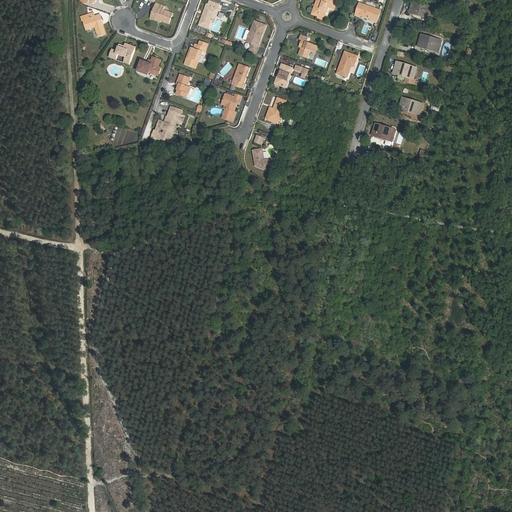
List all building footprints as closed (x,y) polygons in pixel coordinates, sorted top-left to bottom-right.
[(335,9),(338,0),(317,0),(313,14),(319,17),(320,13),(323,14),(326,6),(335,9)] [(219,9),(220,5),(210,1),(209,5),(207,5),(200,25),(209,28),(216,8),(219,9)] [(430,18),(433,7),(414,1),(411,12),(425,16),(425,17),(430,18)] [(377,21),(381,11),(360,3),(356,16),(361,17),(361,15),(377,21)] [(170,24),(173,14),(164,10),(166,7),(157,4),(155,7),(158,8),(154,18),(161,21),(170,24)] [(155,7),(151,19),(161,23),(161,21),(154,18),(158,8),(155,7)] [(103,24),(104,24),(101,15),(95,17),(94,12),(81,17),(82,21),(84,21),(87,30),(96,27),(99,36),(106,34),(103,24)] [(255,22),(248,42),(253,44),(250,50),(257,53),(260,46),(259,46),(266,26),(255,22)] [(372,33),(370,40),(377,42),(379,35),(372,33)] [(317,53),(319,47),(307,42),(309,38),(302,35),(300,40),(304,41),(299,55),(308,59),(311,51),(317,53)] [(439,52),(442,41),(423,35),(419,45),(434,50),(439,52)] [(130,65),(137,47),(126,43),(124,48),(119,46),(118,51),(113,49),(110,58),(116,60),(118,55),(126,58),(124,63),(130,65)] [(207,48),(198,45),(196,44),(195,48),(193,48),(189,58),(188,58),(185,65),(196,69),(199,62),(200,62),(204,52),(206,53),(207,48)] [(354,66),(358,57),(346,52),(338,74),(348,77),(352,65),(354,66)] [(159,67),(161,60),(153,58),(151,64),(142,61),(139,71),(149,75),(150,73),(159,76),(162,68),(159,67)] [(414,79),(417,68),(398,62),(395,73),(409,77),(409,78),(414,79)] [(245,84),(251,68),(240,64),(232,84),(245,89),(247,85),(245,84)] [(293,68),(283,65),(276,84),(286,88),(293,68)] [(306,79),(309,70),(297,65),(295,70),(303,74),(302,78),(306,79)] [(188,86),(191,78),(181,74),(177,85),(179,86),(176,94),(184,97),(186,93),(189,95),(192,88),(188,86)] [(237,113),(234,112),(238,104),(239,105),(241,100),(235,97),(226,94),(223,104),(227,106),(223,118),(233,122),(237,113)] [(420,115),(423,103),(404,98),(401,109),(415,113),(415,114),(420,115)] [(279,123),(287,102),(278,99),(274,109),(271,108),(267,119),(279,123)] [(172,107),(166,123),(164,122),(160,121),(158,127),(162,128),(162,129),(166,130),(164,134),(166,134),(172,136),(177,123),(182,124),(185,116),(181,115),(178,114),(180,110),(172,107)] [(393,141),(396,130),(377,124),(373,134),(388,139),(388,140),(393,141)] [(162,139),(164,134),(154,130),(152,137),(159,140),(159,138),(162,139)] [(263,145),(265,138),(258,135),(255,142),(263,145)] [(277,164),(265,159),(263,149),(254,151),(256,166),(273,172),(277,164)] [(421,150),(419,161),(426,162),(428,151),(421,150)]
